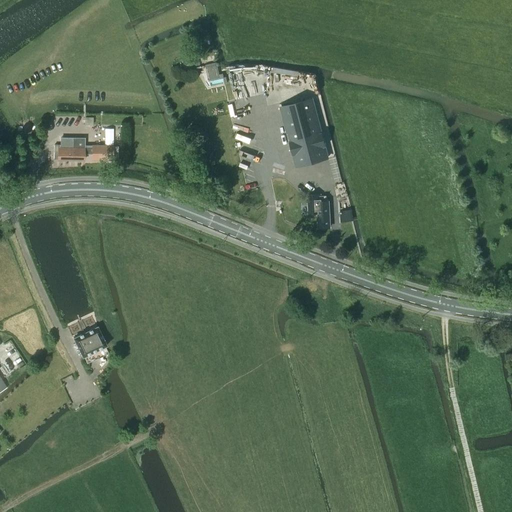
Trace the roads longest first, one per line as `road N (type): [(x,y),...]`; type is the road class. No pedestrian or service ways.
road 1 (primary): [(0,210),(73,189),(135,195),(422,299),(511,316)]
road 2 (track): [(2,511),(285,349),(329,335),(328,324)]
road 3 (track): [(480,511),(453,396),(445,304)]
